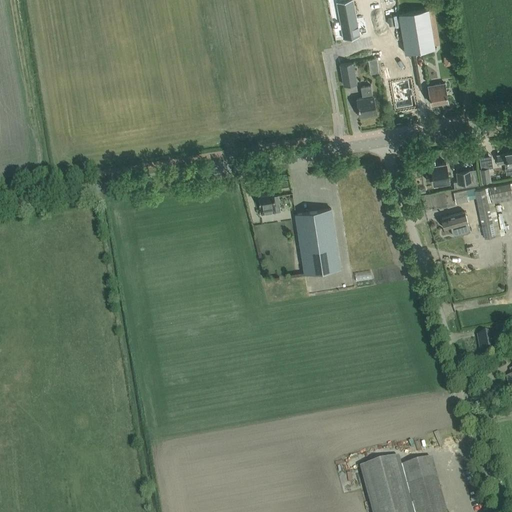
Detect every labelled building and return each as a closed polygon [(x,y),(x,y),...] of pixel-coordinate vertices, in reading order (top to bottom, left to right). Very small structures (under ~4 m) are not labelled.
[(352,0),(340,0),(336,1),(343,38),(359,35),(352,0)] [(428,8),(399,13),(405,53),(435,48),(428,8)] [(428,51),(428,78),(438,78),(438,51),(428,51)] [(448,57),(448,67),(456,67),(456,57),(448,57)] [(373,73),(381,74),(382,61),(374,60),(373,73)] [(340,64),(343,84),(357,82),(353,62),(340,64)] [(393,70),(383,72),(387,94),(388,94),(388,93),(393,93),(396,109),(413,106),(411,97),(413,96),(412,89),(410,89),(408,80),(395,82),(393,70)] [(445,83),(428,85),(431,103),(448,100),(445,83)] [(359,115),(376,112),(373,96),(372,96),(370,85),(360,86),(362,98),(356,99),(359,115)] [(511,151),(506,153),(506,152),(505,152),(505,153),(497,154),(498,163),(499,163),(499,162),(506,161),(507,164),(511,163),(511,151)] [(446,162),(437,163),(437,161),(431,162),(431,164),(431,169),(425,170),(426,179),(433,178),(434,183),(449,180),(446,162)] [(488,166),(479,167),(481,180),(490,179),(488,166)] [(457,180),(453,181),(454,188),(478,184),(477,180),(471,181),(470,169),(456,172),(457,180)] [(475,193),(485,238),(500,235),(494,201),(511,197),(511,181),(510,182),(474,189),(475,193)] [(466,189),(453,192),(456,203),(468,200),(466,189)] [(262,213),(278,210),(277,202),(275,202),(273,192),(258,194),(259,204),(261,204),(262,213)] [(295,213),(304,273),(340,267),(331,208),(295,213)] [(452,234),(469,229),(464,211),(441,217),(444,228),(450,226),(452,234)] [(511,324),(496,327),(498,337),(511,335),(511,324)] [(494,350),(492,334),(478,337),(480,353),(494,350)] [(371,511),(445,511),(431,459),(401,467),(398,457),(360,468),(371,511)]
